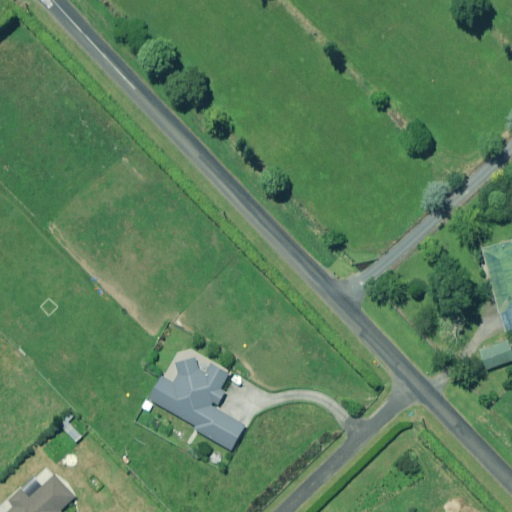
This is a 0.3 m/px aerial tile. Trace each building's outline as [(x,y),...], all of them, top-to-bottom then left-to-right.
[(511,247),(487,255),(509,333),(511,332),(511,247)] [(511,363),(511,341),(484,351),(490,370),(511,363)] [(250,427),(220,410),(230,393),(223,389),(232,373),(216,364),(211,374),(204,370),(200,358),(181,365),(184,373),(178,384),(167,378),(154,401),(199,426),(197,430),(236,452),(250,427)] [(87,438),(69,419),(62,425),(80,444),(87,438)] [(64,511),(79,497),(59,476),(46,489),(37,480),(13,504),(17,508),(13,511),(64,511)]
